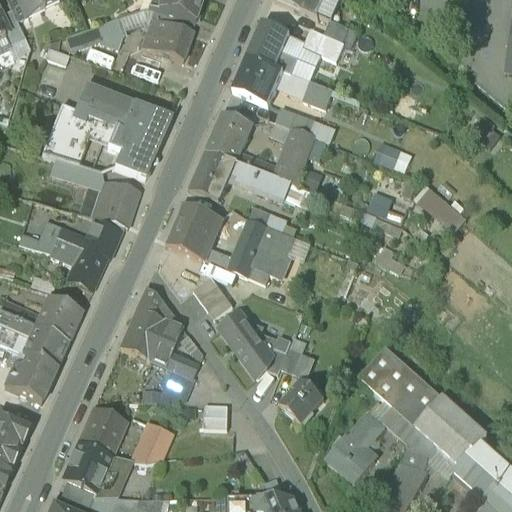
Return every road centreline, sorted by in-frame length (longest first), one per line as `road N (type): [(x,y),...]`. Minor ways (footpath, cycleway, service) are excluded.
road 1 (residential): [(136,259),(312,511)]
road 2 (residential): [(249,0),(136,259)]
road 3 (residential): [(136,259),(23,511)]
